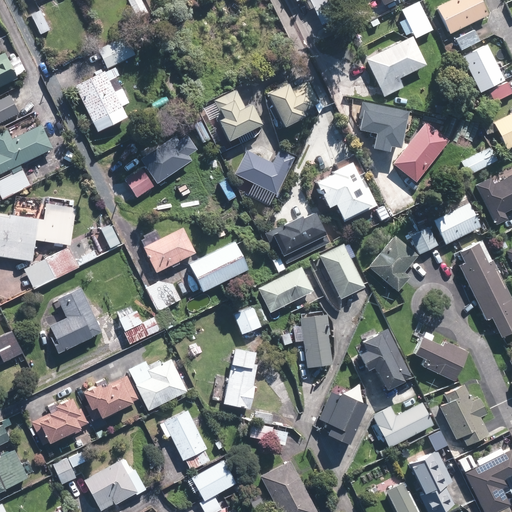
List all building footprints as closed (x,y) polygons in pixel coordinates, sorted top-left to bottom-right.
[(146,10),(140,0),(127,0),(135,16),(146,10)] [(215,48),(210,51),(216,63),(227,58),(229,62),(254,49),(229,0),(222,0),(204,9),(214,30),(208,33),(215,48)] [(293,0),(295,2),(298,0),(308,0),(313,10),(330,2),(329,0),(293,0)] [(488,14),(481,0),(449,0),(436,6),(449,33),(488,14)] [(417,1),(400,9),(414,38),(431,29),(417,1)] [(39,8),(29,13),(39,33),(49,28),(39,8)] [(478,40),(473,29),(454,38),(459,49),(478,40)] [(96,48),(106,69),(133,55),(123,35),(96,48)] [(411,36),(364,58),(383,97),(402,87),(398,78),(425,65),(411,36)] [(479,92),(503,80),(486,44),(461,56),(479,92)] [(7,61),(3,52),(0,53),(0,85),(15,78),(14,76),(25,71),(18,56),(7,61)] [(73,84),(96,131),(126,117),(103,70),(73,84)] [(265,94),(282,128),(307,115),(304,109),(318,102),(307,80),(289,89),(285,80),(274,85),(276,88),(265,94)] [(511,92),(505,81),(487,90),(492,101),(511,92)] [(212,112),(226,141),(261,125),(255,113),(257,112),(252,102),(243,106),(235,89),(212,100),(217,110),(212,112)] [(7,94),(0,97),(0,121),(17,113),(7,94)] [(408,111),(364,103),(361,118),(363,119),(361,129),(378,132),(375,148),(391,151),(392,145),(402,147),(408,111)] [(505,148),(511,145),(511,112),(492,122),(505,148)] [(196,121),(199,128),(205,125),(202,118),(196,121)] [(417,182),(450,140),(426,122),(393,163),(417,182)] [(52,148),(40,124),(10,138),(6,128),(0,130),(0,172),(9,168),(11,172),(0,177),(0,196),(1,198),(29,185),(20,168),(19,164),(52,148)] [(195,148),(186,134),(177,140),(173,135),(139,158),(155,183),(190,160),(186,154),(195,148)] [(489,146),(460,160),(466,174),(496,159),(489,146)] [(233,174),(274,194),(292,157),(278,149),(271,162),(245,150),(233,174)] [(374,206),(353,162),(334,171),(335,175),(319,183),(331,208),(339,204),(346,219),(374,206)] [(152,185),(141,168),(124,179),(135,196),(152,185)] [(491,178),(477,185),(496,225),(508,219),(504,212),(511,208),(511,175),(494,184),(491,178)] [(226,179),(220,182),(229,199),(235,196),(226,179)] [(446,244),(481,226),(470,202),(434,219),(446,244)] [(0,255),(31,260),(34,239),(69,244),(75,207),(44,203),(42,221),(0,214),(0,255)] [(244,211),(238,215),(244,223),(249,218),(244,211)] [(278,245),(287,263),(329,242),(315,214),(306,219),(305,217),(282,228),(281,226),(265,234),(273,248),(278,245)] [(429,246),(439,241),(430,222),(420,227),(429,246)] [(181,224),(142,243),(154,269),(194,250),(181,224)] [(429,246),(420,227),(410,233),(419,251),(429,246)] [(394,235),(368,266),(398,291),(410,276),(404,271),(418,255),(394,235)] [(233,238),(187,261),(201,288),(247,266),(233,238)] [(486,259),(476,239),(457,249),(462,259),(457,262),(484,317),(490,315),(499,334),(511,327),(511,299),(491,257),(486,259)] [(343,243),(319,254),(340,298),(364,286),(343,243)] [(73,260),(67,247),(22,268),(32,288),(77,266),(97,256),(94,250),(73,260)] [(300,267),(257,288),(269,312),(312,291),(300,267)] [(157,278),(144,285),(165,325),(175,320),(166,303),(180,296),(172,281),(157,278)] [(100,332),(79,287),(56,298),(65,317),(47,325),(51,335),(48,337),(55,353),(100,332)] [(251,304),(232,311),(239,331),(259,323),(251,304)] [(142,321),(137,309),(119,317),(124,329),(129,342),(160,329),(154,315),(142,321)] [(300,317),(307,367),(333,363),(329,333),(330,333),(328,313),(300,317)] [(413,377),(388,329),(363,342),(368,351),(361,354),(370,370),(376,367),(388,390),(413,377)] [(0,356),(2,361),(21,352),(10,331),(0,336),(0,356)] [(420,363),(452,377),(466,348),(443,337),(440,342),(420,332),(412,350),(423,356),(420,363)] [(224,404),(251,408),(255,386),(254,386),(258,364),(254,363),(256,351),(235,347),(224,404)] [(188,389),(171,356),(150,366),(146,358),(128,366),(149,408),(188,389)] [(138,397),(127,373),(115,379),(110,382),(110,380),(101,384),(100,380),(83,388),(89,401),(85,403),(93,419),(102,414),(103,417),(117,411),(115,408),(138,397)] [(471,399),(463,382),(442,391),(446,399),(438,403),(454,436),(460,433),(465,442),(487,431),(479,414),(486,411),(479,395),(471,399)] [(329,435),(350,445),(368,406),(333,390),(320,419),(334,425),(329,435)] [(44,413),(32,419),(43,442),(66,431),(68,435),(82,428),(80,425),(89,421),(82,405),(78,407),(72,394),(54,402),(56,405),(48,409),(49,411),(44,413)] [(373,417),(389,447),(434,425),(423,404),(397,417),(392,407),(373,417)] [(210,459),(205,447),(207,446),(188,407),(164,419),(183,457),(185,456),(191,468),(210,459)] [(254,409),(253,418),(270,421),(272,412),(254,409)] [(0,421),(0,440),(9,436),(1,420),(0,421)] [(270,436),(272,426),(272,424),(251,420),(248,434),(270,438),(270,436)] [(272,426),(270,436),(284,439),(286,429),(272,426)] [(13,446),(0,452),(0,486),(26,475),(13,446)] [(503,511),(510,509),(507,503),(509,502),(501,485),(507,482),(505,477),(511,473),(511,448),(511,446),(463,470),(483,511),(503,511)] [(453,482),(437,450),(409,464),(424,493),(419,495),(427,511),(439,511),(454,505),(445,486),(453,482)] [(76,475),(67,455),(53,462),(62,481),(76,475)] [(84,477),(101,508),(135,489),(136,492),(147,487),(136,467),(128,471),(120,457),(84,477)] [(203,497),(212,492),(235,479),(222,457),(190,474),(203,497)] [(461,458),(456,461),(459,468),(465,465),(461,458)] [(319,511),(292,460),(262,477),(280,511),(319,511)] [(232,485),(235,489),(242,485),(240,481),(232,485)] [(418,511),(404,482),(387,490),(398,511),(418,511)] [(243,486),(237,490),(240,495),(246,492),(243,486)] [(205,511),(219,505),(212,492),(203,497),(198,500),(204,511),(205,511)] [(255,507),(263,503),(258,493),(250,498),(255,507)] [(260,511),(266,509),(263,503),(255,507),(257,511),(260,511)]
